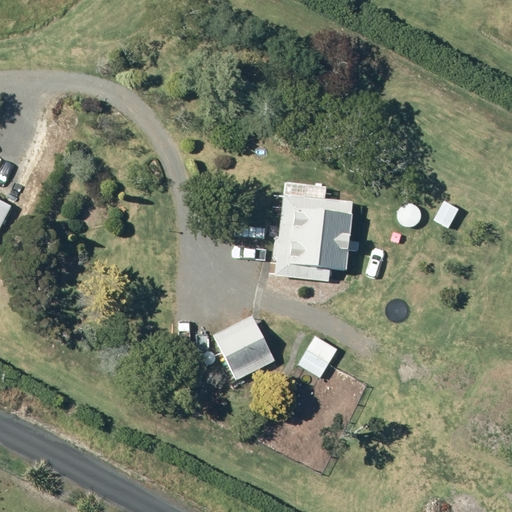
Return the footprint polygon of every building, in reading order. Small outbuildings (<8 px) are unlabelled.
[(279,186),(269,279),(324,285),(325,271),(340,273),(348,207),(323,204),(325,191),(279,186)] [(0,235),(15,204),(0,196),(0,235)] [(439,204),(429,222),(445,231),(455,212),(439,204)] [(202,300),(183,299),(182,333),(201,333),(202,300)] [(248,318),(208,338),(231,384),(271,364),(248,318)] [(311,338),(294,368),(317,381),(334,352),(311,338)] [(294,375),(291,381),(307,391),(311,385),(294,375)]
